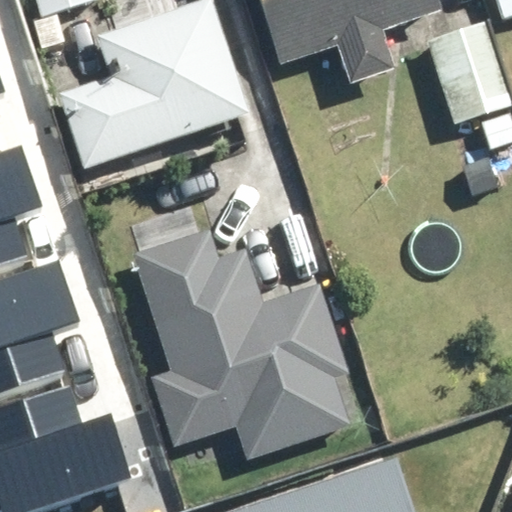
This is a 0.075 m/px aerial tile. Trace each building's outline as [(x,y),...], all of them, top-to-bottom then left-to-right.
[(215,0),(211,0),(102,38),(117,81),(63,100),(89,174),(256,116),(215,0)] [(446,0),(260,0),(283,68),(342,48),(355,83),(400,68),(388,32),(451,11),(446,0)] [(511,0),(502,0),(509,23),(511,21),(511,0)] [(511,77),(495,21),(432,41),(459,128),(511,111),(511,77)] [(22,154),(0,161),(0,275),(27,267),(14,226),(42,216),(22,154)] [(208,228),(141,249),(179,368),(155,376),(179,450),(244,429),(253,459),(360,425),(344,374),(349,373),(321,283),(268,300),(251,245),(217,256),(208,228)] [(58,270),(0,289),(0,403),(64,382),(51,341),(79,332),(58,270)] [(413,391),(379,401),(394,456),(429,446),(413,391)] [(70,397),(0,418),(0,506),(1,511),(48,511),(129,488),(110,423),(81,432),(70,397)] [(417,511),(400,459),(238,511),(417,511)] [(192,511),(182,477),(111,498),(114,511),(192,511)]
